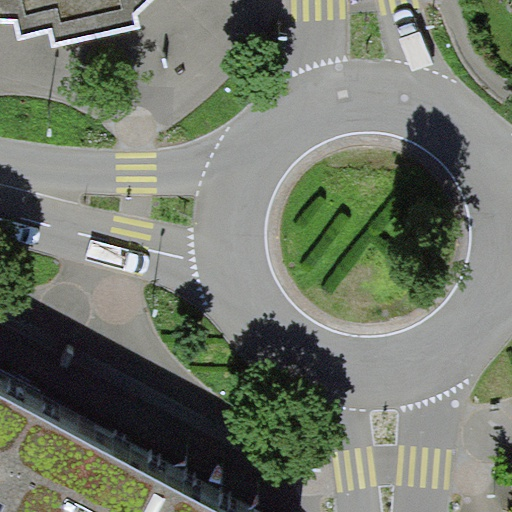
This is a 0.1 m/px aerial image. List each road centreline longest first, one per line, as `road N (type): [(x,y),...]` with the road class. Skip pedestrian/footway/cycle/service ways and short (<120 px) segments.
road 1 (primary): [(233,221),(235,261),(273,331),(344,367),(385,368)]
road 2 (primary): [(0,182),(53,197),(233,221)]
road 3 (primary): [(503,232),(495,189),(475,151),(443,122),(404,104),(361,99)]
road 4 (primary): [(385,368),(456,336),(498,271),(503,232)]
road 5 (primary): [(361,99),(323,106),(261,150),(233,221)]
road 6 (tertiary): [(387,511),(385,368)]
